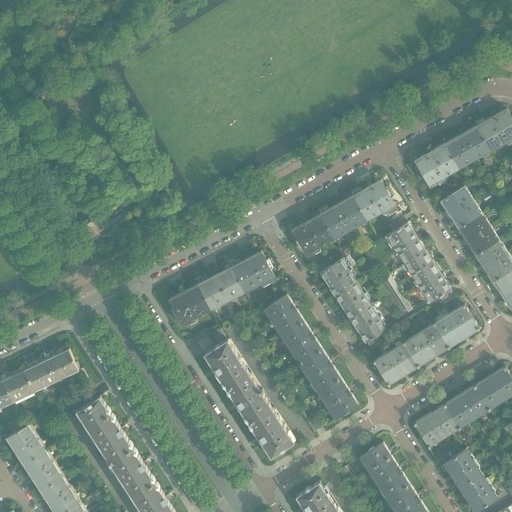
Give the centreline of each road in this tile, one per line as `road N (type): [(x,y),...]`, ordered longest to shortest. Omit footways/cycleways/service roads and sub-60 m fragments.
road 1 (residential): [(100,296),(236,506)]
road 2 (residential): [(262,489),(129,283)]
road 3 (residential): [(75,310),(204,511)]
road 4 (residential): [(386,411),(259,215)]
road 5 (residential): [(382,146),(505,336)]
road 6 (unknown): [(318,454),(232,326)]
road 7 (residential): [(129,283),(259,215)]
road 8 (residential): [(262,489),(386,411)]
road 9 (residential): [(259,215),(382,146)]
road 10 (residential): [(386,411),(505,336)]
road 11 (residential): [(382,146),(476,93),(508,90)]
road 12 (residential): [(451,511),(386,411)]
